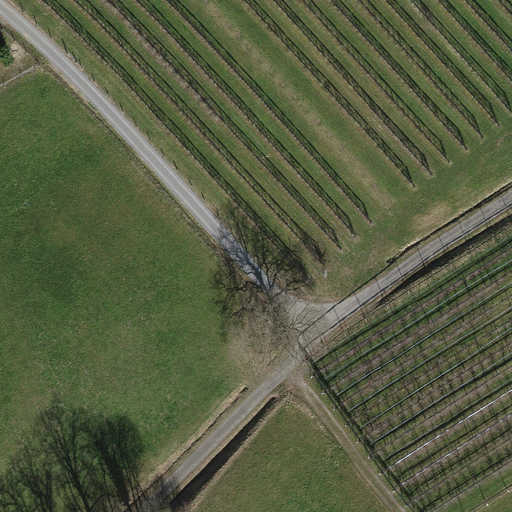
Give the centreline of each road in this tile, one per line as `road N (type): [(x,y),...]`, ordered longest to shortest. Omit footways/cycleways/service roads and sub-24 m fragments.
road 1 (track): [(0,0),(315,336)]
road 2 (track): [(141,511),(315,336)]
road 3 (track): [(315,336),(511,197)]
